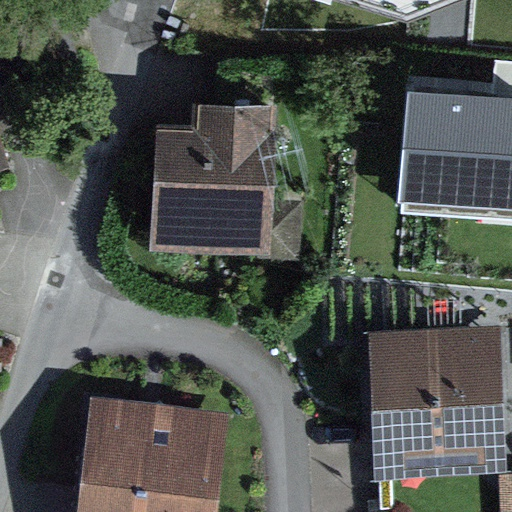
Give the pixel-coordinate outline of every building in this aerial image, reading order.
[(511,100),(408,92),(398,202),(511,212),(511,100)] [(278,102),(192,98),(191,120),(156,118),(151,246),(258,250),(272,251),(275,198),(278,102)] [(0,169),(8,166),(0,140),(0,169)] [(303,200),(275,198),(272,251),(258,250),(258,256),(300,258),(303,200)] [(368,329),(374,477),(379,477),(508,471),(502,324),(368,329)] [(90,406),(78,511),(217,511),(227,420),(90,406)] [(497,472),(499,511),(511,511),(511,471),(508,471),(497,472)]
